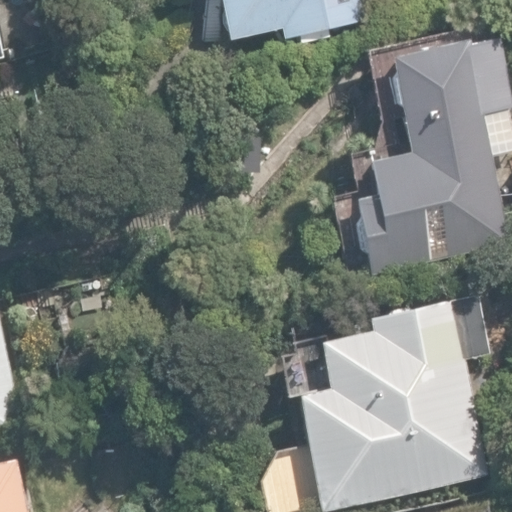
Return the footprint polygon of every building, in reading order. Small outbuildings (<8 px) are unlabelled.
[(303,34),(305,41),(326,37),(325,28),(365,20),(360,0),(215,0),(224,39),(277,28),(279,40),(303,34)] [(354,223),(366,274),(505,241),(507,241),(504,228),(477,113),(509,105),(492,35),(461,42),(460,36),(411,48),(409,39),(359,51),(375,120),(367,146),(341,152),(350,189),(327,195),(335,227),(354,223)] [(511,153),(502,180),(511,184),(511,153)] [(292,394),(317,509),(486,473),(461,358),(485,353),(484,345),(490,344),(486,324),(481,325),(474,294),(447,299),(448,302),(363,320),(365,330),(312,342),(322,388),(292,394)] [(0,438),(21,433),(0,338),(0,438)] [(0,511),(22,511),(11,460),(0,462),(0,511)] [(511,511),(511,501),(474,511),(511,511)]
